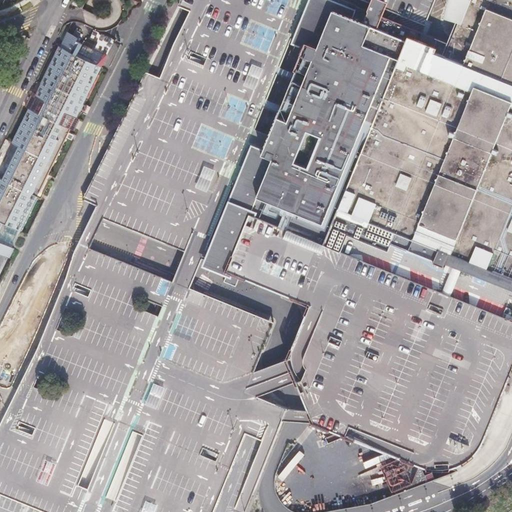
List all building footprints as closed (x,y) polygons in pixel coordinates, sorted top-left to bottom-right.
[(92,209),(201,252),(258,114),(267,118),(316,0),(375,0),(425,20),(432,0),(177,0),(82,194),(92,198),(96,199),(92,209)] [(436,48),(433,56),(397,43),(389,65),(391,65),(346,185),(341,183),(331,207),(332,208),(325,224),(389,250),(392,241),(511,289),(511,0),(456,0),(455,3),(452,9),(447,21),(436,48)] [(0,219),(15,227),(38,180),(66,126),(69,119),(70,117),(71,115),(72,113),(75,107),(77,102),(79,98),(104,52),(90,45),(93,37),(83,32),(79,40),(72,36),(66,47),(55,42),(36,81),(29,95),(28,97),(24,105),(7,138),(13,141),(0,166),(0,219)] [(24,92),(29,95),(36,81),(30,78),(24,92)] [(29,95),(24,92),(23,94),(18,102),(24,105),(28,97),(29,95)] [(75,117),(71,115),(70,117),(69,119),(66,126),(69,128),(73,121),(75,117)] [(0,239),(7,243),(15,227),(0,219),(0,239)] [(0,239),(0,251),(4,253),(9,244),(7,243),(0,239)] [(498,310),(504,288),(455,275),(449,297),(498,310)]
